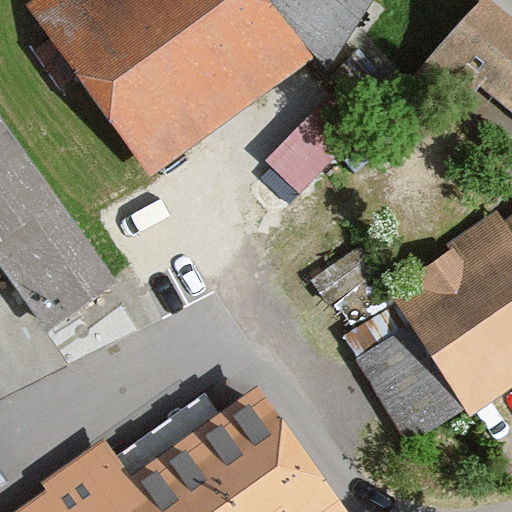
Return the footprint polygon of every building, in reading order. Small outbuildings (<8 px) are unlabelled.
[(272,0),(42,0),(26,14),(167,185),(320,59),(272,0)] [(272,0),(320,59),(336,77),(389,0),(272,0)] [(511,20),(489,0),(488,0),(413,85),(452,119),(480,87),(511,114),(511,20)] [(0,263),(54,341),(125,292),(0,110),(0,263)] [(511,230),(508,224),(501,213),(450,247),(455,256),(395,296),(480,423),(511,401),(511,230)] [(338,511),(340,511),(256,394),(133,482),(105,444),(49,484),(55,493),(28,511),(338,511)]
